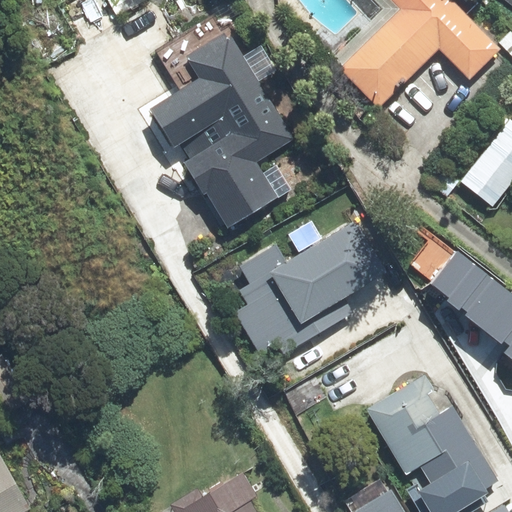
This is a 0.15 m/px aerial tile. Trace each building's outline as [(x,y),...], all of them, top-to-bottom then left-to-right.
[(112,0),(121,16),(131,10),(132,12),(138,9),(137,7),(148,1),(147,0),(112,0)] [(387,0),(400,12),(340,71),(380,110),(439,51),(469,81),(500,50),(449,0),(387,0)] [(231,135),(183,165),(203,197),(206,196),(228,230),(278,199),(256,164),(295,140),(231,39),(228,41),(225,36),(211,45),(214,50),(188,66),(231,135)] [(511,122),(510,121),(460,183),(493,209),(511,184),(511,122)] [(267,367),(353,314),(345,300),(383,276),(351,225),(286,264),(275,247),(239,269),(250,286),(239,292),(248,307),(235,315),(267,367)] [(511,294),(460,254),(438,282),(452,293),(448,298),(458,307),(464,304),(471,310),(466,315),(498,346),(504,340),(511,347),(509,356),(511,358),(511,294)] [(424,377),(366,412),(405,477),(419,468),(430,486),(416,494),(426,511),(460,511),(487,496),(484,491),(497,483),(452,408),(439,416),(427,395),(433,391),(424,377)] [(0,511),(26,511),(28,511),(0,461),(0,511)] [(196,491),(169,508),(171,511),(255,511),(249,502),(256,497),(242,474),(202,499),(196,491)] [(401,511),(390,492),(356,511),(507,511),(505,507),(495,511),(401,511)]
